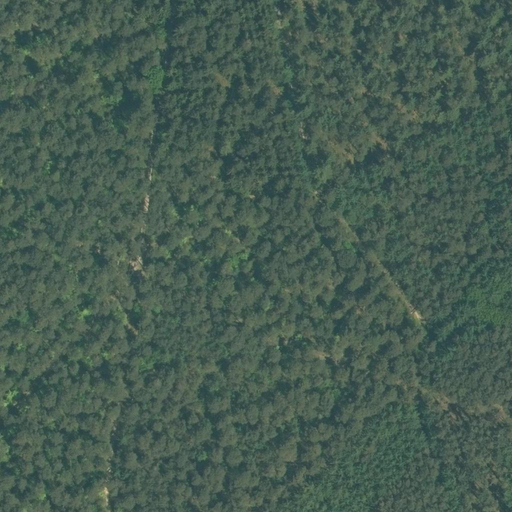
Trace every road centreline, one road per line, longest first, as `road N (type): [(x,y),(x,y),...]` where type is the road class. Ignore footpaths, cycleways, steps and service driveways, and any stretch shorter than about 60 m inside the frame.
road 1 (track): [(0,211),(135,262),(325,356),(424,389),(457,511)]
road 2 (track): [(169,0),(106,486),(109,511)]
road 3 (track): [(274,0),(325,227),(331,240),(364,252),(392,275),(414,306),(432,369),(424,389)]
road 4 (track): [(317,196),(511,86)]
